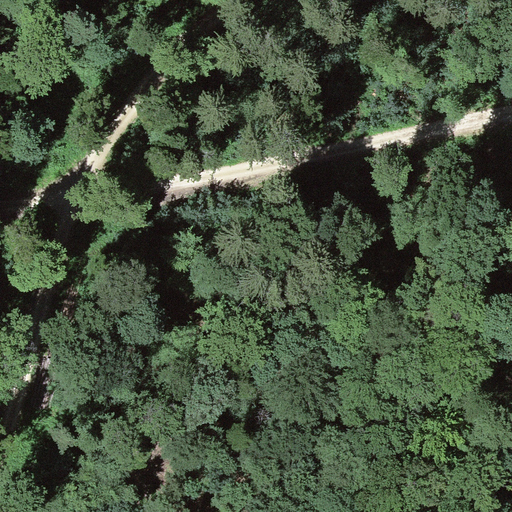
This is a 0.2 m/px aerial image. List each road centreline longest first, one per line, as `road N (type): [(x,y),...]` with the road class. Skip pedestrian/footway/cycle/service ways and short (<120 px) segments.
road 1 (track): [(511,121),(262,176),(71,187)]
road 2 (track): [(71,187),(0,460)]
road 3 (track): [(243,0),(158,68),(71,187)]
